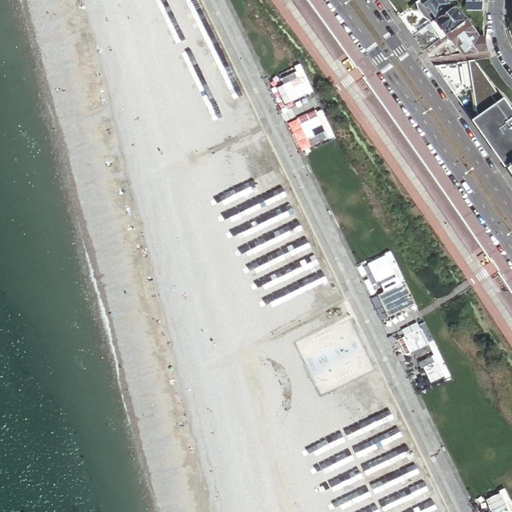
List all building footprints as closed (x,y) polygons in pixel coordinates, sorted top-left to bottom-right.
[(423,0),(424,2),(427,6),(428,7),(429,8),(431,7),(435,14),(440,20),(453,10),(449,5),(451,4),(448,0),(423,0)] [(467,12),(484,12),(485,2),(468,0),(467,12)] [(431,17),(435,14),(431,7),(429,8),(428,7),(425,9),(424,13),(427,16),(431,17)] [(424,25),(413,8),(400,17),(414,38),(419,34),(417,30),(424,25)] [(468,21),(456,8),(453,10),(440,20),(439,20),(449,35),(468,21)] [(483,26),(484,12),(467,13),(484,32),(483,26)] [(425,24),(424,25),(427,29),(439,20),(440,20),(435,14),(431,17),(424,22),(425,24)] [(468,21),(449,35),(457,46),(460,44),(464,51),(468,51),(470,50),(473,54),(488,52),(484,38),(481,39),(468,21)] [(427,29),(424,25),(417,30),(419,34),(427,29)] [(419,34),(414,38),(424,52),(437,43),(427,29),(419,34)] [(437,43),(424,52),(431,61),(448,58),(437,43)] [(464,56),(473,54),(470,50),(468,51),(464,51),(460,44),(457,46),(464,56)] [(475,63),(436,69),(473,122),(497,105),(492,98),(497,95),(475,63)] [(300,71),(279,80),(289,100),(310,91),(300,71)] [(497,105),(473,122),(490,147),(511,131),(511,110),(505,100),(497,105)] [(324,118),(304,128),(314,148),(334,138),(324,118)] [(511,131),(490,147),(506,169),(511,164),(511,131)] [(387,253),(369,261),(379,283),(397,274),(387,253)] [(402,287),(381,296),(391,318),(412,309),(402,287)] [(434,348),(424,329),(400,341),(410,361),(434,348)] [(449,380),(438,360),(416,371),(427,391),(449,380)] [(500,490),(476,502),(480,511),(507,511),(510,511),(500,490)]
